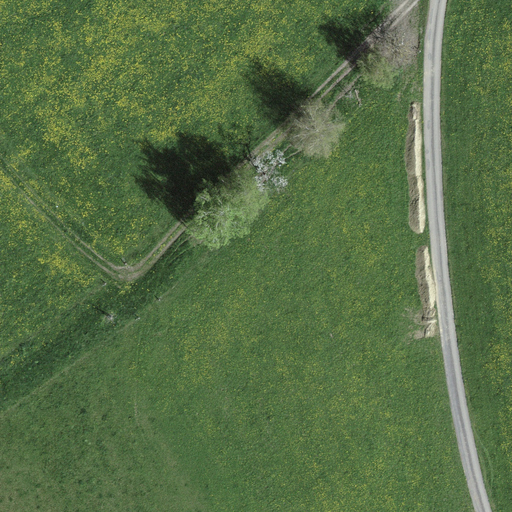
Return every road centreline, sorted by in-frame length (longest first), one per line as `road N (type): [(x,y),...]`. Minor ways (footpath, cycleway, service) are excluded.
road 1 (track): [(414,0),(358,64),(133,273),(103,271),(55,240),(0,176)]
road 2 (unclassified): [(486,511),(452,349),(438,219),(440,0)]
